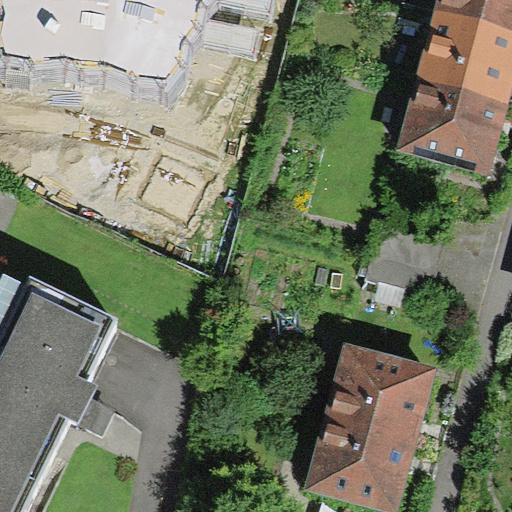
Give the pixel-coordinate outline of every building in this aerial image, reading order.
[(0,0),(2,53),(170,80),(204,0),(0,0)] [(511,0),(439,0),(434,22),(511,42),(511,0)] [(503,114),(511,83),(511,42),(434,22),(415,91),(503,114)] [(415,91),(393,174),(481,198),(503,114),(415,91)] [(222,171),(152,137),(122,199),(192,233),(222,171)] [(382,280),(446,288),(453,235),(389,227),(382,280)] [(116,346),(26,307),(0,360),(0,465),(44,487),(101,379),(116,346)] [(347,347),(327,418),(415,442),(435,372),(347,347)] [(327,418),(307,488),(393,511),(395,511),(415,442),(327,418)] [(0,465),(0,511),(31,511),(44,487),(0,465)]
